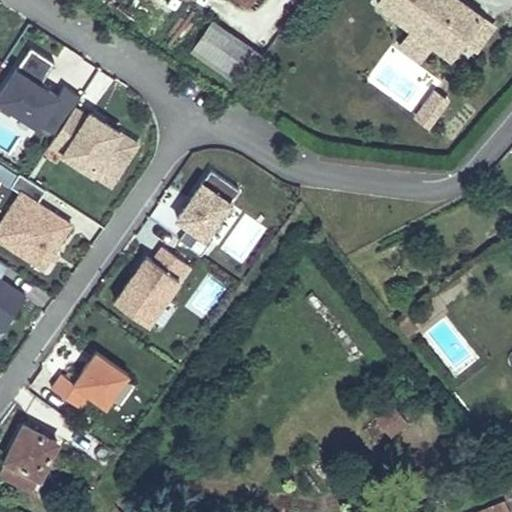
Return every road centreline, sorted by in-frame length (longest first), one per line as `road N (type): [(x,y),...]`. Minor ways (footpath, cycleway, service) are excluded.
road 1 (residential): [(511,122),(465,174),(418,186),(303,169),(195,114)]
road 2 (residential): [(0,404),(195,114)]
road 3 (residential): [(195,114),(18,0)]
